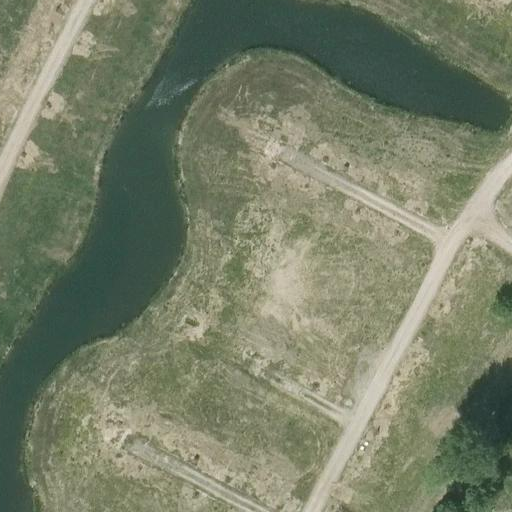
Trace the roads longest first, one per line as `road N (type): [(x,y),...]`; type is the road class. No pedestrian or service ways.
road 1 (residential): [(455,246),(276,152)]
road 2 (residential): [(362,424),(455,246)]
road 3 (residential): [(88,0),(0,174)]
road 4 (residential): [(254,511),(124,443)]
road 5 (residential): [(362,424),(252,369)]
